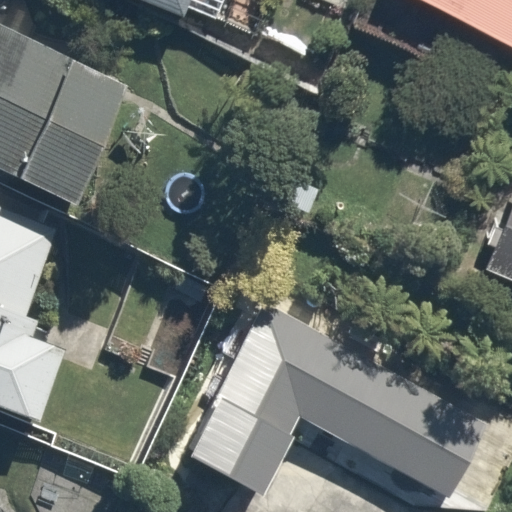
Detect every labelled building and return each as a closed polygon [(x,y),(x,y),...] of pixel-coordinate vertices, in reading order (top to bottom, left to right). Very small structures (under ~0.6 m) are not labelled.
[(179,0),(214,16),(221,0),(179,0)] [(468,0),(503,16),(510,0),(468,0)] [(105,75),(0,23),(0,162),(50,187),(105,75)] [(511,259),(511,157),(473,241),(511,259)] [(51,229),(0,204),(0,399),(29,413),(62,345),(8,319),(51,229)] [(481,417),(264,278),(167,429),(238,475),(285,403),(430,497),(481,417)]
